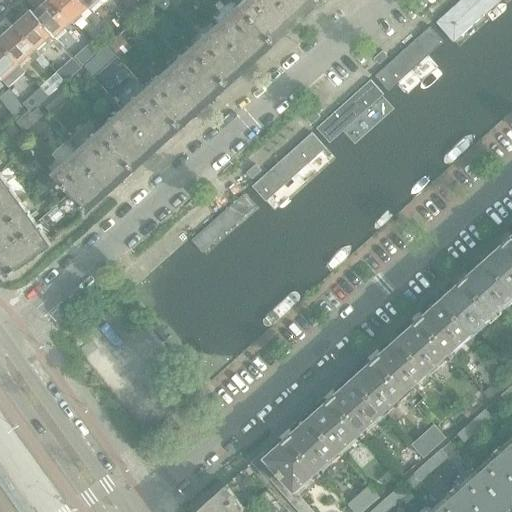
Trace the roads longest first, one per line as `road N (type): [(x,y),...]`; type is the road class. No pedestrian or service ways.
road 1 (residential): [(132,511),(511,173)]
road 2 (residential): [(382,0),(0,333)]
road 3 (tertiary): [(129,511),(0,333)]
road 4 (tertiary): [(0,370),(102,511)]
